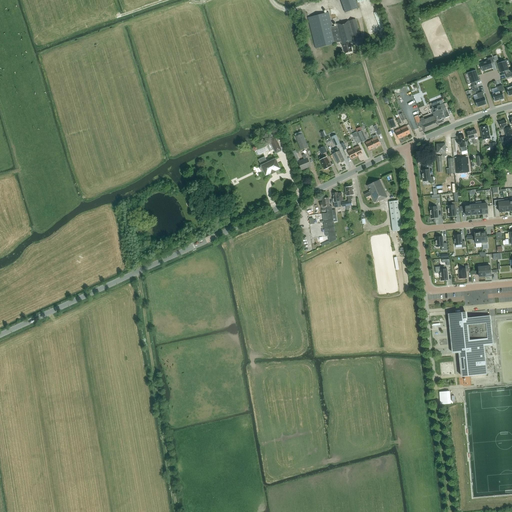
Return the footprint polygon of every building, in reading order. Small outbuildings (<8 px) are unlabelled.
[(340,0),(345,13),(359,8),(355,0),(340,0)] [(317,49),(335,44),(341,42),(342,45),(343,45),(345,53),(352,52),(350,43),(355,41),(354,38),(360,36),(355,19),(337,24),(337,26),(333,27),(329,13),(309,18),(317,49)] [(480,63),(479,63),(482,71),(492,67),(493,68),(491,64),(494,63),(492,57),(487,59),(488,61),(480,63)] [(505,61),(497,63),(497,64),(498,63),(501,72),(500,73),(505,71),(506,74),(511,73),(510,67),(508,68),(505,61)] [(476,70),(467,73),(471,84),(472,83),(473,86),(471,87),(472,90),(473,89),(478,88),(477,85),(475,85),(474,82),(479,81),(476,70)] [(499,92),(492,94),(495,101),(504,98),(502,92),(504,91),(502,85),(497,87),(499,92)] [(478,99),(475,100),(477,107),(487,104),(484,97),(482,92),(477,94),(478,99)] [(443,119),(450,116),(447,110),(445,106),(445,107),(444,103),(440,105),(438,101),(432,104),(433,108),(431,109),(432,112),(434,116),(424,119),(424,117),(420,119),(421,122),(418,123),(420,127),(422,128),(423,127),(425,132),(438,126),(437,124),(443,122),(444,120),(443,119)] [(506,120),(499,122),(501,130),(505,129),(506,131),(505,131),(507,137),(511,135),(511,132),(510,127),(508,127),(506,120)] [(407,126),(401,129),(404,136),(410,134),(407,126)] [(483,139),(490,138),(489,131),(488,126),(480,127),(481,132),(483,139)] [(404,136),(401,129),(395,131),(398,139),(404,136)] [(477,143),(476,138),(478,137),(476,130),(467,132),(469,140),(472,139),(473,144),(477,143)] [(269,140),(276,137),(277,136),(275,131),(267,134),(269,140)] [(361,142),(366,140),(362,131),(357,133),(361,142)] [(357,144),(361,142),(356,132),(352,134),(357,144)] [(301,151),(308,148),(303,134),(295,137),(301,151)] [(460,135),(459,136),(457,136),(458,141),(457,141),(458,145),(459,144),(460,147),(462,147),(463,149),(466,148),(466,146),(465,143),(463,135),(462,135),(461,134),(460,135)] [(373,139),(371,140),(375,148),(381,145),(378,138),(377,137),(376,138),(375,136),(372,137),(373,139)] [(276,137),(269,140),(276,154),(282,151),(276,137)] [(375,148),(371,140),(366,143),(369,151),(375,148)] [(441,152),(441,153),(441,154),(446,154),(445,144),(437,144),(437,153),(441,152)] [(359,146),(353,148),(357,156),(363,153),(359,146)] [(357,156),(353,148),(347,151),(351,159),(357,156)] [(337,164),(344,160),(340,151),(333,154),(337,164)] [(302,169),(311,166),(308,158),(307,158),(306,154),(303,155),(305,160),(299,162),(302,169)] [(328,168),(331,166),(327,157),(325,158),(324,155),(319,158),(320,160),(325,169),(326,169),(327,168),(328,168)] [(454,158),(456,173),(469,172),(467,157),(454,158)] [(276,172),(276,171),(280,168),(278,164),(276,165),(274,160),(262,165),(262,166),(261,166),(261,167),(260,168),(260,169),(261,170),(262,171),(263,171),(264,171),(266,175),(270,173),(271,175),(276,172)] [(429,169),(422,170),(423,182),(430,181),(431,183),(434,183),(433,177),(430,177),(429,169)] [(367,186),(369,191),(367,192),(364,193),(365,196),(368,194),(369,196),(371,195),(375,203),(378,201),(379,201),(387,197),(379,180),(367,186)] [(347,196),(348,202),(346,202),(346,206),(349,206),(352,205),(351,199),(352,199),(352,195),(353,195),(354,195),(353,190),(352,186),(345,187),(347,196)] [(341,201),(343,201),(342,193),(338,193),(337,192),(333,193),(334,199),(333,199),(333,202),(334,202),(335,208),(341,207),(341,201)] [(332,206),(330,206),(329,197),(322,198),(323,202),(320,203),(321,207),(322,207),(323,211),(329,210),(332,210),(332,206)] [(499,212),(505,211),(504,200),(494,201),(495,207),(499,206),(499,212)] [(389,202),(391,222),(393,231),(402,230),(398,201),(389,202)] [(448,205),(449,217),(456,216),(455,208),(458,208),(457,202),(452,202),(452,205),(448,205)] [(430,207),(431,218),(438,218),(437,206),(430,207)] [(336,240),(333,222),(334,222),(332,210),(329,210),(329,212),(327,212),(328,220),(323,221),(325,233),(328,233),(329,243),(336,240)] [(461,235),(454,235),(455,245),(462,245),(462,247),(465,247),(465,241),(462,241),(461,235)] [(442,237),(435,237),(436,247),(443,246),(442,237)] [(465,268),(458,269),(459,279),(466,278),(466,272),(469,271),(468,265),(465,266),(465,268)] [(436,267),(435,267),(436,274),(440,273),(441,281),(448,280),(447,269),(445,269),(445,266),(444,266),(444,267),(436,268),(436,267)] [(466,312),(449,314),(453,353),(460,352),(462,377),(486,374),(483,345),(493,344),(490,316),(468,318),(466,318),(466,312)] [(439,392),(440,404),(441,404),(450,403),(450,391),(439,392)]
